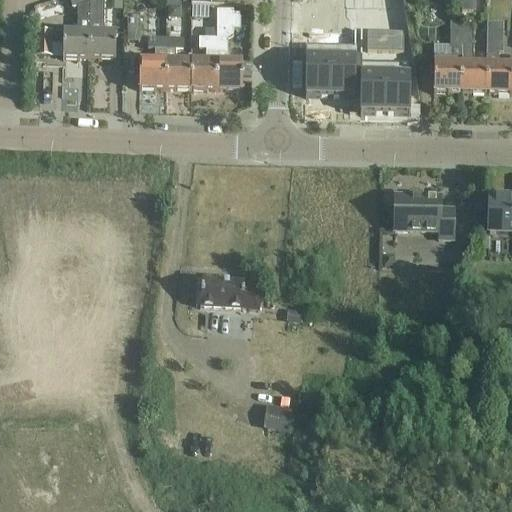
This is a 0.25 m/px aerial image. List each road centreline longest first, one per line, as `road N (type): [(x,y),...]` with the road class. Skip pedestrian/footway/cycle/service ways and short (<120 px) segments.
road 1 (unclassified): [(287,155),(0,136)]
road 2 (unclassified): [(287,155),(511,158)]
road 3 (residential): [(288,0),(287,155)]
